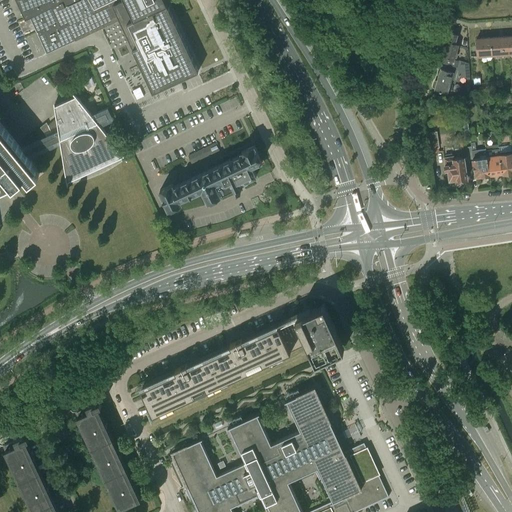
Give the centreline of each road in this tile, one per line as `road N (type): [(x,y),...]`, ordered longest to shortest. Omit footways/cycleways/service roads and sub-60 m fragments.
road 1 (residential): [(178,511),(121,390),(124,371),(299,291),(333,293)]
road 2 (primary): [(358,228),(164,270),(96,300),(59,327)]
road 3 (primary): [(59,327),(159,290),(362,246)]
road 4 (tertiary): [(511,498),(429,369),(384,244)]
road 5 (secondary): [(253,0),(336,156),(358,228)]
road 6 (secondary): [(380,225),(356,148),(274,0)]
road 7 (unclassified): [(292,181),(204,0)]
road 8 (tertiary): [(362,246),(385,330),(423,394)]
road 9 (tertiary): [(423,394),(501,511)]
road 10 (primary): [(511,208),(380,225)]
road 11 (unclassified): [(392,411),(333,293)]
road 12 (unclassified): [(432,202),(412,186),(405,163),(401,83)]
road 13 (primary): [(384,244),(511,222)]
